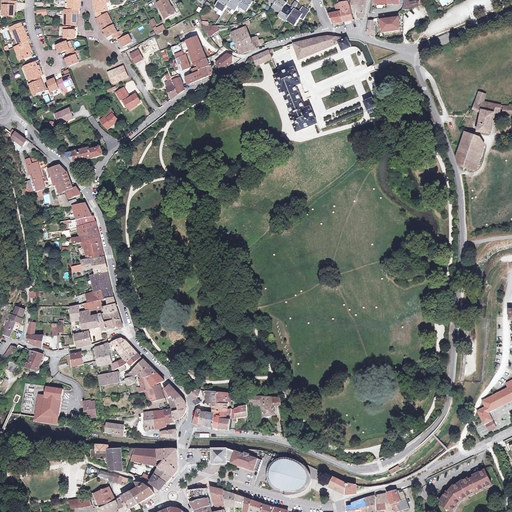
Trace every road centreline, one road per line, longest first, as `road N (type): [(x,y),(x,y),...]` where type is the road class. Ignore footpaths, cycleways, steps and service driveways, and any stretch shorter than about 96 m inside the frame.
road 1 (unclassified): [(186,428),(276,439),(366,468),(403,453),(442,416),(460,196),(408,53)]
road 2 (unclassified): [(184,474),(324,508),(511,432)]
road 3 (residential): [(329,31),(248,54),(173,101),(118,144),(88,193)]
road 4 (residential): [(128,333),(57,354),(28,344),(27,284)]
road 5 (residential): [(88,193),(128,333)]
